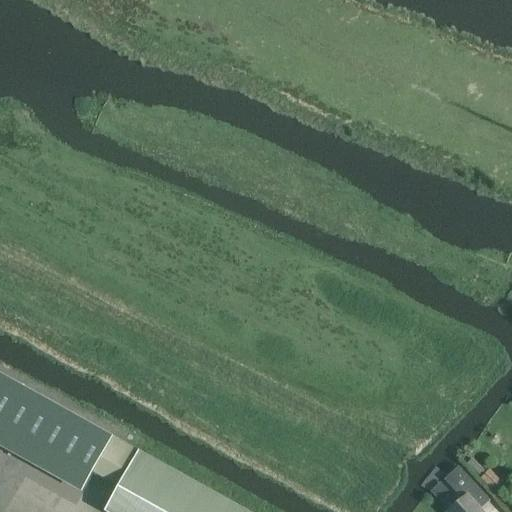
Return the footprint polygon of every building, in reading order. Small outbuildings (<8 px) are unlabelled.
[(0,375),(0,442),(85,490),(94,474),(113,439),(0,375)] [(245,511),(113,439),(94,474),(120,489),(107,511),(245,511)] [(459,467),(445,481),(464,501),(452,511),(481,511),(491,501),(459,467)] [(499,498),(508,488),(490,470),(480,479),(499,498)] [(442,485),(433,494),(440,501),(449,493),(442,485)]
